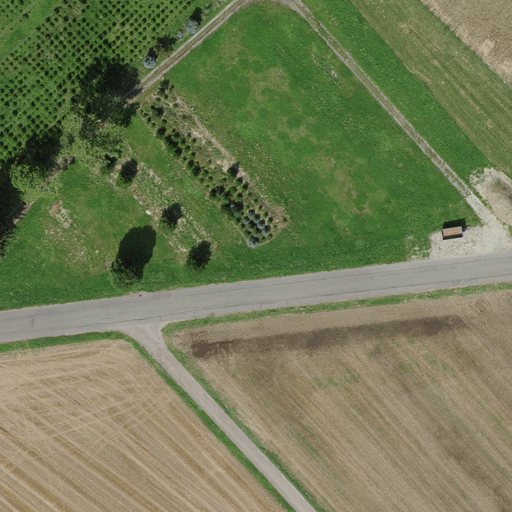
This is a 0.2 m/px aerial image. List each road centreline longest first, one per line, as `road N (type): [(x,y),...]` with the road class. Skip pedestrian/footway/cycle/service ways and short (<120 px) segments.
road 1 (unclassified): [(0,334),(511,272)]
road 2 (track): [(309,511),(132,318)]
